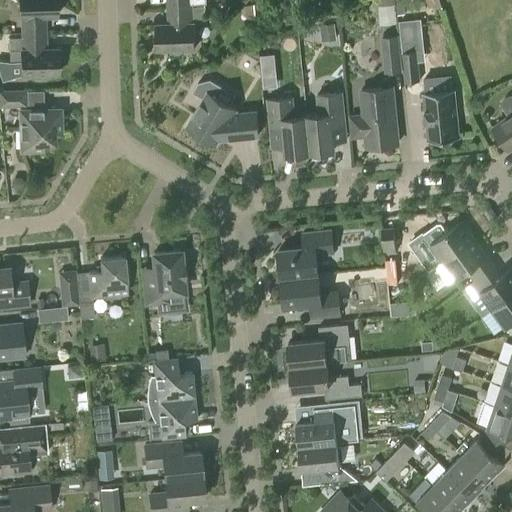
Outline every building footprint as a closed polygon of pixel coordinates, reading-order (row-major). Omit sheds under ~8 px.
[(17,0),(18,17),(20,17),(20,29),(44,29),(43,16),(56,16),(55,0),(17,0)] [(377,0),(378,22),(395,21),(393,0),(377,0)] [(167,23),(155,24),(156,50),(171,49),(171,54),(181,53),(180,49),(193,48),(193,22),(191,23),(191,11),(167,11),(167,23)] [(384,71),(402,70),(398,34),(381,36),(384,71)] [(45,48),(44,36),(8,38),(8,62),(0,60),(0,74),(2,81),(20,75),(33,75),(33,79),(49,78),(48,74),(57,74),(57,48),(45,48)] [(405,82),(420,80),(417,50),(402,52),(405,82)] [(216,97),(223,87),(210,79),(198,82),(192,92),(203,98),(186,126),(214,143),(217,140),(242,136),(258,135),(255,111),(233,113),(235,109),(216,97)] [(362,113),(350,115),(352,136),(365,135),(366,146),(397,143),(391,86),(360,90),(362,113)] [(0,106),(27,106),(26,89),(0,90),(0,106)] [(427,140),(458,137),(454,89),(422,92),(427,140)] [(333,143),(345,141),(340,92),(316,94),(318,113),(305,114),(309,152),(334,149),(333,143)] [(511,94),(511,95),(509,95),(507,96),(505,97),(503,98),(502,100),(501,102),(500,104),(509,116),(492,128),(507,149),(511,145),(511,94)] [(291,97),(267,99),(272,148),(284,147),(284,154),(309,152),(305,114),(293,115),(291,97)] [(20,150),(41,149),(41,141),(45,141),(51,135),(51,131),(59,130),(59,109),(19,110),(20,150)] [(442,260),(473,238),(460,220),(429,242),(442,260)] [(383,252),(395,251),(410,250),(408,226),(381,228),(383,252)] [(280,277),(317,273),(315,254),(333,252),(330,229),(301,232),(303,246),(277,249),(280,277)] [(473,280),(493,266),(473,238),(442,260),(435,266),(447,282),(454,277),(455,278),(466,270),(473,280)] [(168,312),(188,311),(186,291),(182,291),(181,279),(183,278),(182,263),(180,263),(178,250),(152,253),(154,275),(142,276),(145,304),(167,301),(168,312)] [(122,260),(119,257),(119,256),(99,258),(100,270),(87,271),(89,297),(103,295),(103,299),(119,298),(118,294),(126,293),(125,284),(128,284),(126,268),(124,268),(123,260),(122,260)] [(492,308),(511,293),(511,272),(509,268),(500,275),(493,266),(473,280),(480,289),(479,290),(492,308)] [(9,283),(8,267),(0,268),(0,307),(28,305),(25,282),(9,283)] [(61,306),(79,304),(75,269),(58,271),(61,306)] [(317,273),(280,277),(283,305),(309,302),(310,316),(339,313),(337,290),(319,292),(317,273)] [(511,323),(511,293),(492,308),(505,326),(511,322),(511,323)] [(80,318),(94,317),(92,300),(79,301),(80,318)] [(399,315),(398,301),(390,302),(391,315),(399,315)] [(39,322),(67,319),(66,306),(37,309),(39,322)] [(0,358),(23,356),(19,323),(0,324),(0,358)] [(290,366),(325,363),(325,362),(345,360),(344,346),(343,337),(348,336),(347,324),(317,327),(318,339),(287,342),(290,366)] [(422,350),(433,349),(432,341),(421,342),(422,350)] [(88,344),(91,358),(104,356),(102,342),(88,344)] [(146,400),(193,395),(190,372),(177,373),(176,358),(168,358),(167,349),(155,350),(156,360),(152,360),(153,375),(149,376),(147,381),(146,385),(146,387),(145,391),(145,394),(145,396),(146,400)] [(462,371),(466,359),(456,355),(452,367),(462,371)] [(325,363),(290,366),(292,390),(323,387),(324,399),(361,395),(360,383),(348,384),(347,375),(327,377),(325,363)] [(511,388),(511,365),(507,364),(500,384),(511,388)] [(0,415),(26,413),(24,389),(40,387),(38,368),(12,370),(13,381),(0,382),(0,415)] [(438,386),(447,389),(451,377),(441,374),(438,386)] [(425,391),(424,378),(413,379),(414,392),(425,391)] [(511,411),(511,388),(500,384),(494,403),(493,405),(511,411)] [(442,405),(447,389),(438,386),(433,402),(442,405)] [(193,395),(146,400),(146,402),(146,406),(147,409),(149,413),(149,414),(150,416),(152,419),(154,423),(158,422),(160,439),(184,436),(182,420),(195,419),(193,395)] [(511,411),(493,405),(494,403),(483,400),(477,421),(487,424),(486,426),(487,426),(484,431),(511,447),(511,445),(511,411)] [(297,445),(336,442),(336,438),(340,438),(338,422),(334,422),(334,418),(345,405),(319,407),(320,419),(295,422),(297,445)] [(429,423),(437,430),(451,415),(443,409),(429,423)] [(30,456),(33,451),(45,450),(44,441),(42,423),(0,427),(0,473),(28,471),(26,456),(30,456)] [(429,438),(437,430),(429,423),(422,431),(429,438)] [(109,424),(94,426),(96,442),(111,440),(109,424)] [(508,451),(481,434),(477,439),(476,438),(469,446),(464,441),(456,449),(461,454),(488,480),(503,464),(501,461),(508,451)] [(395,450),(406,460),(415,451),(404,441),(395,450)] [(163,479),(201,475),(198,452),(174,454),(173,442),(143,445),(145,467),(162,465),(163,479)] [(336,442),(297,445),(300,469),(325,466),(326,479),(352,476),(338,465),(338,461),(342,460),(340,445),(336,445),(336,442)] [(97,461),(111,460),(110,449),(96,450),(97,461)] [(387,480),(406,460),(395,450),(376,470),(387,480)] [(473,495),(488,480),(461,454),(446,469),(473,495)] [(458,511),(473,495),(446,469),(432,484),(431,485),(458,511)] [(201,475),(163,479),(165,492),(148,494),(149,511),(179,511),(179,501),(203,498),(201,475)] [(89,491),(97,491),(95,477),(88,477),(89,491)] [(431,485),(432,484),(425,477),(410,493),(416,500),(416,501),(427,511),(457,511),(458,511),(431,485)] [(0,511),(31,511),(49,510),(46,485),(8,489),(9,503),(0,503),(0,511)] [(118,503),(117,487),(100,489),(102,505),(118,503)] [(349,499),(340,491),(319,511),(383,511),(370,499),(364,505),(353,494),(349,499)]
